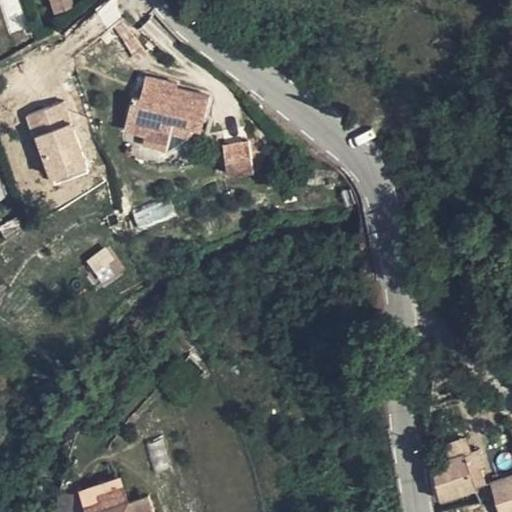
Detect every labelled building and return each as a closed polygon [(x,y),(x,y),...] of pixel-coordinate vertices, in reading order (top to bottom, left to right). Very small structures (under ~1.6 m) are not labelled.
[(48,0),(51,13),(72,9),(69,0),(48,0)] [(193,79),(161,72),(157,94),(146,92),(139,124),(160,128),(161,118),(181,122),(181,118),(216,125),(224,91),(193,84),(193,79)] [(27,112),(45,185),(85,174),(67,102),(27,112)] [(269,135),(235,142),(243,173),(268,166),(267,159),(276,156),(280,146),(269,135)] [(161,204),(135,214),(140,226),(166,217),(161,204)] [(86,260),(104,285),(125,270),(107,245),(86,260)] [(450,491),(484,487),(482,483),(493,480),(491,466),(495,465),(494,447),(447,454),(450,491)] [(128,477),(89,489),(95,511),(137,511),(136,504),(128,477)] [(506,511),(511,511),(511,485),(503,487),(506,511)] [(159,511),(155,498),(136,504),(137,511),(159,511)] [(79,511),(81,502),(67,499),(62,511),(79,511)]
